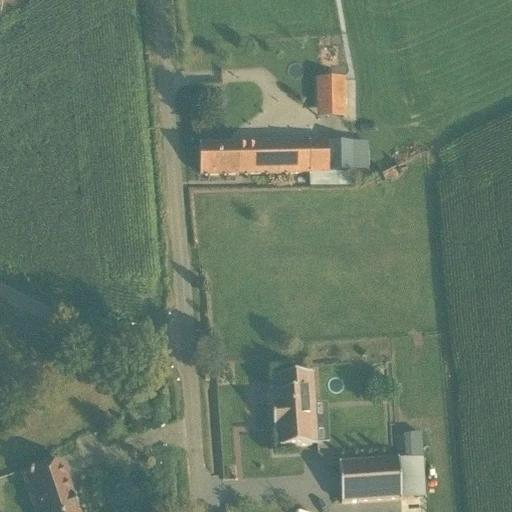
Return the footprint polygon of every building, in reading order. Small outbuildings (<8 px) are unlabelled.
[(316,80),(317,109),(344,108),(343,79),(316,80)] [(199,176),(219,175),(310,173),(326,174),(354,173),(352,145),(325,146),(325,143),(309,143),(199,146),(199,176)] [(314,405),(312,374),(281,376),(283,393),(277,393),(277,406),(271,406),(273,431),(279,430),(280,448),(311,446),(308,406),(314,405)] [(422,434),(402,436),(404,460),(423,459),(422,434)] [(338,465),(338,466),(341,505),(401,501),(398,461),(338,465)] [(60,464),(41,471),(25,476),(37,511),(77,511),(72,497),(71,497),(60,464)]
